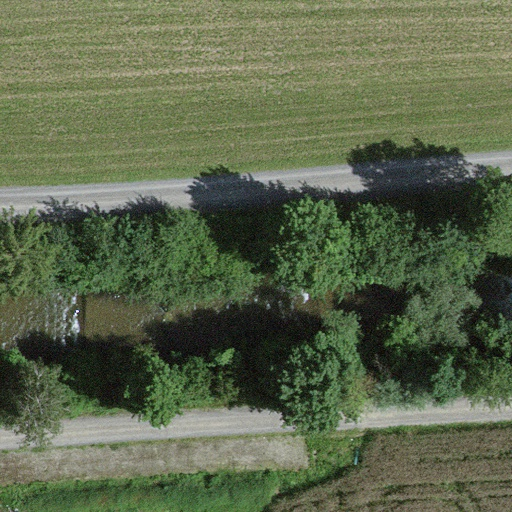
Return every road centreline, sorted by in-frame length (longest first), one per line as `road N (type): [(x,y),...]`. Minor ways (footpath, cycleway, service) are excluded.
road 1 (track): [(0,444),(511,412)]
road 2 (track): [(511,176),(0,206)]
